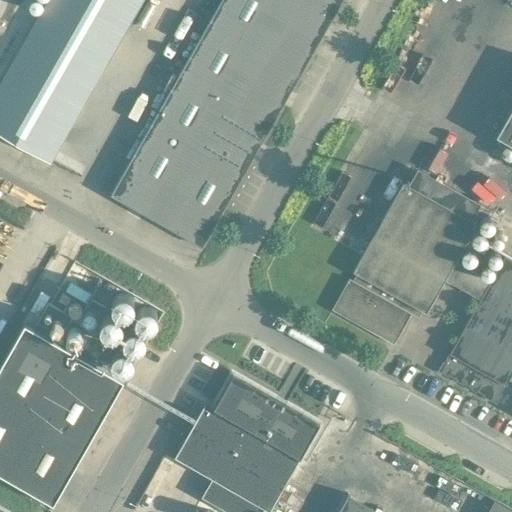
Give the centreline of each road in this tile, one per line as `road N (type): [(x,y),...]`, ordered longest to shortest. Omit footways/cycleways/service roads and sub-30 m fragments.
road 1 (unclassified): [(511,480),(195,294)]
road 2 (unclassified): [(195,294),(366,0)]
road 3 (unclassified): [(195,294),(0,181)]
road 4 (unclassified): [(104,482),(195,294)]
